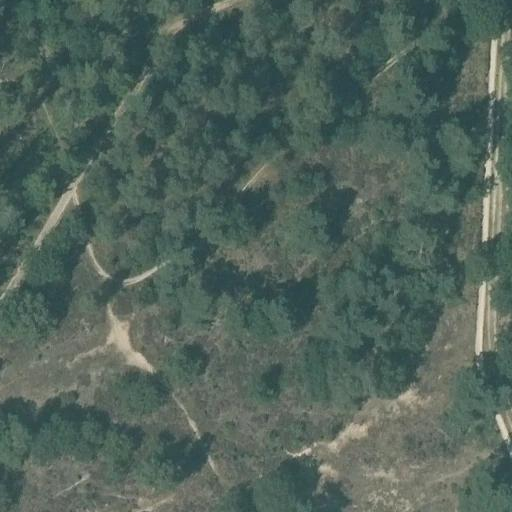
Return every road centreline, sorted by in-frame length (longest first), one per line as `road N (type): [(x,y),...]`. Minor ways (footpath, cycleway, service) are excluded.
road 1 (track): [(505,0),(493,341),(511,417)]
road 2 (track): [(0,306),(80,191),(189,5)]
road 3 (track): [(189,5),(27,53)]
